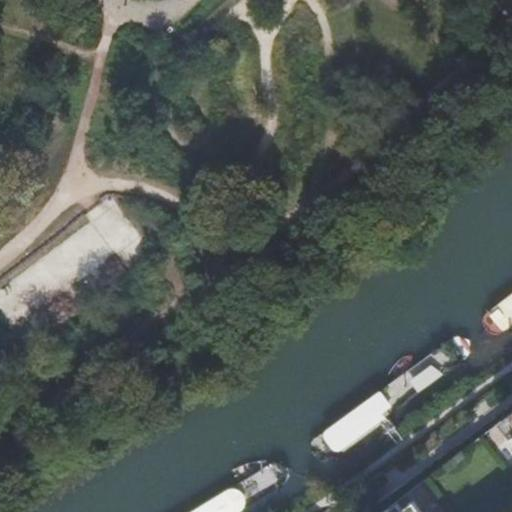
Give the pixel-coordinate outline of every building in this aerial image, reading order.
[(484,323),(485,325),(492,335),(498,336),(503,334),(511,326),(511,296),(488,314),(485,319),(484,323)] [(330,461),(336,459),(468,360),(471,354),(471,344),(464,341),(456,341),(452,342),(448,345),(319,439),(316,444),(316,450),(315,454),(314,456),(317,459),(318,459),(325,461),(330,461)] [(511,417),(509,413),(499,421),(510,436),(511,433),(511,417)] [(499,421),(396,500),(402,507),(413,499),(422,511),(511,511),(511,433),(510,436),(499,421)] [(243,511),(288,485),(291,481),(292,476),(290,469),(287,465),(280,462),(274,463),(206,503),(191,511),(243,511)] [(422,511),(413,499),(402,507),(396,500),(380,511),(422,511)]
